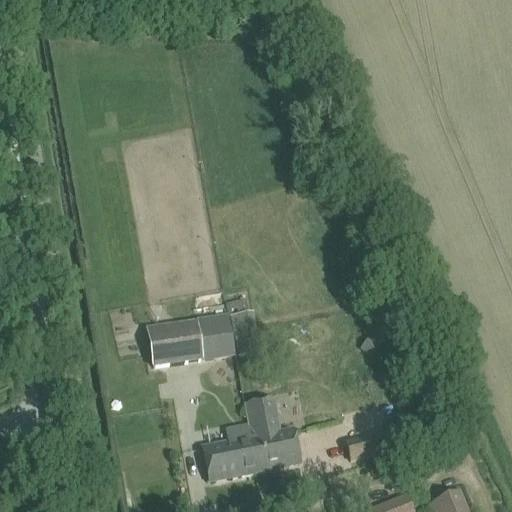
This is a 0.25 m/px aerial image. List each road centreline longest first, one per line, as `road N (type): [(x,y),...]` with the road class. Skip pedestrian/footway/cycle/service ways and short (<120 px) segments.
road 1 (tertiary): [(51,420),(0,130)]
road 2 (unclassified): [(484,511),(465,489),(418,481),(281,511)]
